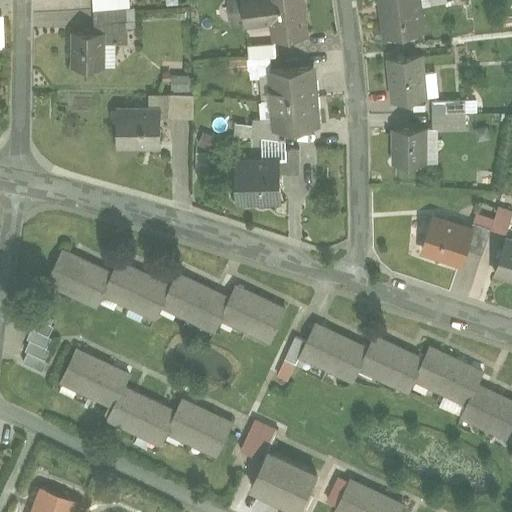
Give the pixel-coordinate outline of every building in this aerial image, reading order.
[(131,0),(100,0),(101,18),(132,17),(131,0)] [(309,37),(305,0),(247,0),(241,1),(244,26),(270,23),(272,41),(309,37)] [(418,0),(379,0),(384,39),(423,35),(418,0)] [(111,20),(78,19),(78,54),(111,54),(111,20)] [(275,58),(274,45),(249,47),(250,59),(272,58),(275,58)] [(388,60),(391,104),(427,103),(424,57),(388,60)] [(178,58),(169,59),(169,70),(178,69),(178,58)] [(272,70),(272,58),(250,59),(251,71),(269,70),(272,70)] [(272,70),(269,70),(273,131),(322,128),(318,67),(272,70)] [(169,95),(169,111),(176,111),(176,107),(176,81),(155,81),(155,95),(169,95)] [(200,81),(176,81),(176,107),(200,107),(200,81)] [(125,95),(125,137),(168,137),(169,111),(169,95),(155,95),(125,95)] [(391,104),(392,118),(465,115),(464,102),(427,103),(391,104)] [(465,115),(392,118),(392,131),(428,130),(465,128),(465,115)] [(221,124),(209,120),(204,133),(216,137),(221,124)] [(428,130),(392,131),(392,166),(428,166),(428,130)] [(490,130),(474,131),(475,146),(491,144),(490,130)] [(215,139),(201,139),(202,164),(215,164),(215,139)] [(264,160),(284,160),(288,160),(288,150),(288,141),(264,141),(264,160)] [(300,150),(288,150),(288,160),(288,163),(300,163),(300,150)] [(264,160),(237,161),(237,205),(284,205),(284,160),(264,160)] [(487,234),(504,240),(505,238),(504,238),(511,216),(496,210),(492,222),(488,232),(487,234)] [(432,215),(418,253),(461,269),(470,243),(474,230),(432,215)] [(475,228),(488,232),(492,222),(475,217),(472,227),(475,228)] [(474,230),(470,243),(482,248),(487,234),(488,232),(475,228),(474,230)] [(504,240),(487,234),(482,248),(476,266),(493,272),(504,240)] [(112,286),(117,276),(114,275),(119,263),(67,237),(56,259),(49,274),(57,278),(104,301),(112,286)] [(504,240),(493,272),(491,278),(511,285),(511,240),(505,238),(504,240)] [(167,296),(173,285),(171,283),(175,274),(126,250),(119,263),(114,275),(117,276),(112,286),(161,309),(167,296)] [(167,296),(221,323),(227,310),(232,300),(229,298),(235,285),(183,259),(175,274),(171,283),(173,285),(167,296)] [(235,285),(229,298),(232,300),(227,310),(276,334),(294,297),(242,271),(235,285)] [(38,316),(56,325),(60,315),(39,305),(34,315),(38,316)] [(367,360),(372,348),(369,346),(375,334),(323,309),(312,331),(304,345),(313,350),(360,373),(367,360)] [(33,327),(36,328),(53,336),(58,326),(56,325),(38,316),(33,327)] [(422,370),(429,356),(426,355),(431,345),(382,321),(375,334),(369,346),(372,348),(367,360),(415,383),(422,370)] [(304,345),(312,331),(301,326),(291,347),(302,352),(310,356),(313,350),(304,345)] [(33,340),(51,349),(56,338),(53,336),(36,328),(30,339),(33,340)] [(422,370),(474,395),(481,381),(482,382),(488,371),(493,360),(437,333),(431,345),(426,355),(429,356),(422,370)] [(122,384),(124,385),(130,373),(136,360),(84,335),(66,371),(117,395),(122,384)] [(33,340),(28,351),(49,360),(54,350),(51,349),(33,340)] [(302,352),(291,347),(282,365),(293,371),(302,352)] [(482,382),(481,381),(474,395),(468,407),(511,428),(511,383),(488,371),(482,382)] [(182,398),(130,373),(124,385),(122,384),(117,395),(111,407),(168,434),(174,421),(178,411),(176,410),(182,398)] [(182,398),(176,410),(178,411),(174,421),(223,445),(240,410),(188,385),(182,398)] [(246,437),(270,448),(276,436),(285,418),(261,407),(246,437)] [(270,448),(257,475),(308,500),(327,460),(276,436),(270,448)] [(398,511),(404,501),(410,488),(358,463),(341,499),(366,511),(398,511)] [(82,487),(47,474),(32,511),(72,511),(73,511),(82,487)] [(425,511),(404,501),(398,511),(425,511)]
